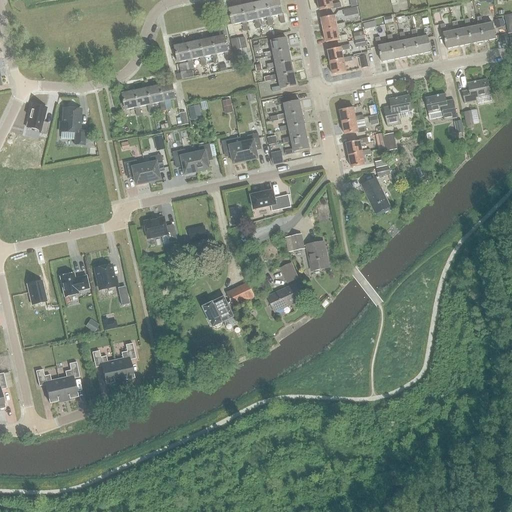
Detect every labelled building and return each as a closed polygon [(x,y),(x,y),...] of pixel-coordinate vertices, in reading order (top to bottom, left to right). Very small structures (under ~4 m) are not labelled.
[(279,0),(272,0),(266,1),(270,17),(271,17),(279,15),(281,25),(286,24),(284,14),(282,14),(279,0)] [(333,5),(331,0),(317,0),(320,11),(333,8),(333,10),(342,8),(341,3),(333,5)] [(266,1),(254,4),(258,20),(259,20),(266,18),(268,27),(273,26),(271,17),(270,17),(266,1)] [(254,4),(242,6),(245,23),(247,22),(254,21),(256,30),(261,29),(259,20),(258,20),(254,4)] [(242,6),(229,9),(232,25),(242,23),(244,32),(249,31),(247,22),(245,23),(242,6)] [(348,10),(349,18),(359,16),(358,8),(348,10)] [(346,28),(345,26),(345,23),(337,25),(335,16),(321,19),(323,31),(337,28),(337,30),(346,28)] [(391,16),(384,18),(385,24),(393,23),(391,16)] [(483,26),(481,17),(476,18),(478,27),(479,26),(483,42),(496,40),(493,24),(483,26)] [(372,30),(383,28),(381,20),(370,22),(372,30)] [(469,20),(464,21),(466,29),(468,29),(471,45),(483,42),(479,26),(478,27),(471,28),(469,20)] [(457,22),(452,23),(454,32),(456,31),(459,47),(471,45),(468,29),(466,29),(459,31),(457,22)] [(445,24),(440,25),(442,35),(443,34),(446,49),(459,47),(456,31),(454,32),(447,33),(445,24)] [(339,37),(337,30),(337,28),(323,31),(326,43),(339,40),(340,42),(348,40),(347,35),(339,37)] [(416,30),(412,31),(413,40),(415,39),(418,55),(432,53),(429,36),(418,38),(416,30)] [(353,34),(355,42),(365,40),(363,32),(353,34)] [(404,32),(400,33),(402,42),(403,42),(407,58),(418,55),(415,39),(413,40),(406,41),(404,32)] [(392,35),(387,36),(389,45),(391,44),(394,60),(407,58),(403,42),(402,42),(394,44),(392,35)] [(217,55),(217,56),(224,54),(226,62),(231,61),(229,51),(225,36),(212,39),(215,55),(217,55)] [(273,54),(289,51),(286,38),(270,42),(272,51),(264,53),(265,58),(274,56),(273,54)] [(380,38),(375,39),(377,48),(378,47),(381,63),(394,60),(391,44),(389,45),(382,46),(380,38)] [(219,64),(217,56),(217,55),(215,55),(212,39),(199,42),(203,58),(205,58),(212,56),(214,65),(216,74),(220,73),(218,64),(219,64)] [(238,39),(230,40),(232,52),(240,50),(238,39)] [(199,42),(187,44),(191,61),(192,60),(200,59),(202,67),(206,66),(205,58),(203,58),(199,42)] [(187,44),(174,47),(178,63),(187,61),(189,70),(194,69),(192,60),(191,61),(187,44)] [(344,60),(343,58),(342,51),(350,50),(349,45),(341,47),(341,48),(327,51),(330,63),(344,60)] [(276,66),(291,63),(289,51),(273,54),(274,56),(275,63),(267,65),(268,70),(276,68),(276,66)] [(358,58),(361,69),(369,67),(366,56),(358,58)] [(352,61),(351,57),(343,58),(344,60),(330,63),(332,75),(346,72),(344,63),(352,61)] [(278,75),(269,77),(270,81),(279,80),(278,78),(294,74),(291,63),(276,66),(276,68),(278,75)] [(192,70),(180,73),(182,80),(194,77),(192,70)] [(278,78),(279,80),(280,87),(272,89),(273,93),(281,91),(281,90),(297,87),(294,74),(278,78)] [(469,90),(462,92),(465,105),(478,102),(477,99),(491,96),(487,79),(467,83),(469,90)] [(173,83),(160,86),(163,102),(164,102),(172,101),(174,109),(179,108),(177,99),(176,99),(173,83)] [(160,86),(148,89),(151,105),(152,105),(160,103),(163,119),(167,118),(166,111),(164,102),(163,102),(160,86)] [(148,89),(135,91),(139,108),(140,107),(147,106),(149,115),(154,113),(152,105),(151,105),(148,89)] [(142,116),(140,107),(139,108),(135,91),(122,94),(125,110),(135,108),(137,117),(142,116)] [(446,94),(426,98),(429,115),(442,112),(444,122),(457,119),(453,100),(447,101),(446,94)] [(401,124),(399,118),(399,115),(412,112),(409,95),(389,100),(390,107),(383,108),(387,127),(401,124)] [(225,110),(232,108),(230,100),(223,102),(225,110)] [(270,117),(271,121),(278,120),(278,121),(287,119),(286,117),(302,113),(299,101),(284,104),(286,114),(278,116),(270,117)] [(32,105),(26,128),(40,131),(40,134),(46,135),(48,124),(43,122),(46,108),(32,105)] [(190,118),(201,116),(199,106),(188,108),(190,118)] [(369,107),(370,116),(377,114),(375,106),(369,107)] [(79,131),(81,110),(64,108),(62,122),(60,122),(60,132),(75,133),(74,145),(84,146),(85,132),(79,131)] [(353,108),(339,111),(342,123),(356,120),(356,122),(364,120),(364,118),(363,115),(355,117),(353,108)] [(477,124),(474,111),(465,112),(468,125),(477,124)] [(185,112),(180,114),(181,118),(182,125),(188,124),(185,112)] [(289,129),(305,125),(302,113),(286,117),(287,119),(288,126),(280,128),(281,132),(289,131),(289,129)] [(356,120),(342,123),(345,135),(358,133),(358,134),(367,132),(365,127),(366,127),(364,120),(356,122),(356,120)] [(456,134),(463,133),(461,121),(453,122),(456,134)] [(291,140),(307,137),(305,125),(289,129),(289,131),(291,138),(282,139),(283,144),(292,142),(291,140)] [(393,133),(384,136),(387,150),(389,149),(388,145),(395,143),(393,133)] [(245,162),(258,159),(255,149),(261,148),(258,134),(247,137),(249,142),(241,144),(245,162)] [(162,136),(153,138),(155,146),(163,144),(162,136)] [(274,137),(267,139),(268,147),(275,145),(274,137)] [(291,140),(292,142),(293,149),(285,151),(286,156),(295,154),(294,153),(310,150),(307,137),(291,140)] [(240,138),(221,142),(225,158),(231,157),(233,165),(245,162),(241,144),(240,138)] [(362,152),(361,145),(369,143),(368,138),(360,140),(360,141),(346,144),(348,156),(362,153),(362,152)] [(128,143),(121,144),(123,151),(130,149),(128,143)] [(197,173),(209,170),(207,159),(212,158),(209,145),(199,147),(200,153),(193,155),(197,173)] [(186,156),(185,151),(185,150),(172,153),(175,166),(182,165),(185,175),(197,173),(193,155),(186,156)] [(371,155),(371,152),(370,150),(362,152),(362,153),(348,156),(351,169),(365,166),(363,156),(371,155)] [(281,151),(271,153),(273,164),(283,162),(281,151)] [(148,183),(161,181),(158,170),(164,169),(161,156),(150,158),(152,164),(144,165),(148,183)] [(137,167),(136,161),(124,164),(127,177),(134,175),(136,186),(148,183),(144,165),(137,167)] [(375,164),(376,169),(388,166),(387,161),(375,164)] [(376,170),(378,178),(390,175),(388,167),(376,170)] [(400,172),(397,173),(402,182),(405,180),(400,172)] [(390,207),(376,179),(361,186),(375,215),(390,207)] [(274,199),(273,192),(251,196),(253,210),(270,206),(272,212),(284,210),(281,197),(274,199)] [(233,227),(241,225),(239,217),(230,219),(233,227)] [(164,219),(157,220),(157,219),(150,220),(150,222),(144,223),(144,225),(143,227),(144,231),(146,232),(147,239),(167,234),(164,219)] [(205,231),(189,235),(191,244),(207,240),(205,231)] [(304,250),(301,235),(288,238),(292,252),(304,250)] [(312,271),(328,268),(323,243),(307,246),(312,271)] [(299,277),(293,263),(282,268),(286,277),(288,276),(291,281),(299,277)] [(113,278),(110,265),(95,269),(99,290),(117,286),(115,277),(113,278)] [(74,279),(73,274),(59,277),(64,297),(78,294),(77,292),(89,289),(86,276),(74,279)] [(41,281),(27,285),(32,305),(46,302),(44,295),(41,281)] [(248,284),(227,294),(233,308),(255,297),(248,284)] [(275,312),(302,300),(295,286),(268,298),(275,312)] [(121,306),(129,304),(127,297),(119,298),(121,306)] [(224,298),(203,308),(213,328),(234,318),(224,298)] [(93,311),(86,312),(90,331),(98,329),(93,311)] [(107,319),(101,320),(103,330),(117,327),(115,320),(107,322),(107,319)] [(25,341),(33,345),(35,340),(27,337),(25,341)] [(123,359),(115,361),(120,382),(133,379),(129,361),(136,359),(132,344),(125,346),(127,352),(121,353),(123,359)] [(120,382),(115,361),(107,363),(106,357),(100,358),(99,352),(92,353),(95,368),(102,367),(106,385),(120,382)] [(58,380),(63,400),(77,397),(73,379),(79,378),(76,363),(69,364),(70,371),(65,372),(66,378),(58,380)] [(44,377),(42,370),(35,372),(39,387),(45,385),(49,403),(63,400),(58,380),(51,381),(49,375),(44,377)]
